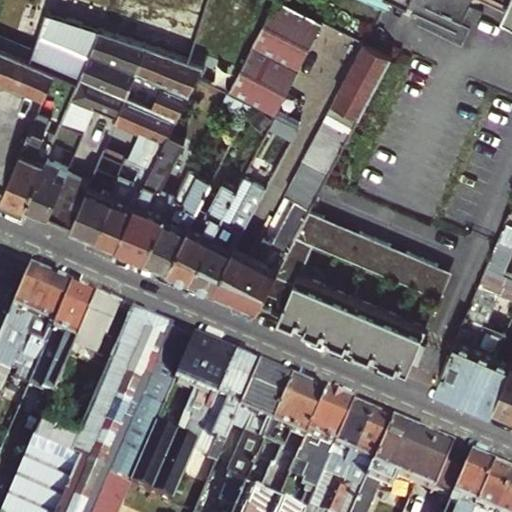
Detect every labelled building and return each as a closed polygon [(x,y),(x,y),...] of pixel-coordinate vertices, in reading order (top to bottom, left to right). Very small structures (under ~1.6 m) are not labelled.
[(152,170),(172,129),(200,74),(230,88),(275,0),(210,0),(193,58),(152,43),(121,115),(119,120),(145,131),(132,161),(152,170)] [(252,100),(277,113),(324,23),(279,0),(275,0),(230,88),(252,100)] [(0,81),(45,100),(58,70),(81,80),(103,27),(51,9),(30,56),(5,45),(0,43),(0,81)] [(98,105),(121,115),(152,43),(103,27),(81,80),(64,119),(87,130),(98,105)] [(338,102),(362,115),(393,55),(367,42),(335,101),(338,102)] [(230,88),(225,96),(248,108),(252,100),(230,88)] [(338,102),(324,127),(307,158),(333,172),(349,140),(357,124),(362,115),(338,102)] [(4,195),(28,205),(48,156),(64,119),(41,109),(4,195)] [(278,112),(273,125),(294,134),(300,120),(278,112)] [(142,189),(119,244),(147,256),(172,197),(175,190),(161,184),(187,138),(172,129),(152,170),(142,189)] [(28,205),(50,214),(71,166),(48,156),(28,205)] [(103,156),(95,176),(73,225),(100,236),(116,196),(111,194),(123,165),(103,156)] [(100,236),(119,244),(142,189),(152,170),(132,161),(131,162),(130,166),(123,164),(123,165),(111,194),(116,196),(100,236)] [(196,204),(169,266),(193,276),(225,214),(237,191),(246,173),(228,164),(205,208),(196,204)] [(95,176),(71,166),(50,214),(73,225),(95,176)] [(147,256),(169,266),(196,204),(210,177),(188,166),(175,190),(172,197),(147,256)] [(255,178),(246,173),(237,191),(246,195),(255,178)] [(238,242),(270,184),(256,177),(255,178),(246,195),(237,191),(225,214),(193,276),(214,285),(238,242)] [(267,292),(281,267),(299,233),(313,208),(299,200),(276,242),(265,236),(257,252),(234,293),(260,305),(267,292)] [(455,269),(313,208),(299,233),(315,240),(443,295),(455,269)] [(511,216),(483,284),(495,290),(492,297),(500,301),(503,293),(508,282),(506,277),(511,263),(511,216)] [(281,267),(267,292),(288,302),(297,285),(303,270),(315,240),(299,233),(281,267)] [(234,293),(257,252),(238,242),(214,285),(234,293)] [(288,302),(281,314),(411,369),(430,325),(303,270),(297,285),(288,302)] [(52,281),(32,273),(0,346),(0,366),(13,373),(52,281)] [(72,290),(52,281),(13,373),(22,376),(20,381),(31,386),(72,290)] [(440,382),(495,405),(511,365),(511,358),(500,354),(509,333),(490,324),(500,301),(492,297),(495,290),(483,284),(477,298),(440,382)] [(97,300),(72,290),(31,386),(56,397),(76,348),(97,300)] [(120,311),(97,300),(76,348),(85,351),(89,342),(105,349),(120,311)] [(172,333),(133,316),(81,440),(43,424),(8,506),(5,511),(95,511),(111,476),(172,333)] [(194,343),(172,333),(111,476),(133,486),(166,409),(176,385),(194,343)] [(236,360),(194,343),(176,385),(195,394),(186,417),(166,409),(133,486),(136,487),(174,503),(196,451),(236,360)] [(259,370),(236,360),(196,451),(210,457),(208,460),(218,464),(236,423),(259,370)] [(511,412),(511,365),(495,405),(511,412)] [(292,384),(259,370),(236,423),(251,429),(230,475),(241,480),(239,486),(230,482),(222,501),(238,509),(247,490),(292,384)] [(325,398),(292,384),(247,490),(280,504),(298,462),(325,398)] [(306,496),(314,499),(352,410),(325,398),(298,462),(310,467),(303,482),(306,483),(303,488),(308,490),(306,496)] [(310,509),(317,511),(333,511),(336,505),(339,505),(341,500),(336,499),(370,418),(352,410),(314,499),(310,509)] [(355,511),(391,427),(370,418),(336,499),(341,500),(339,505),(336,505),(333,511),(355,511)] [(387,511),(400,483),(417,490),(436,446),(391,427),(355,511),(387,511)] [(435,494),(452,503),(470,461),(436,446),(417,490),(433,497),(435,494)] [(474,511),(493,470),(470,461),(452,503),(450,507),(457,510),(456,511),(474,511)] [(497,511),(511,479),(511,478),(493,470),(474,511),(497,511)] [(124,511),(136,487),(133,486),(111,476),(95,511),(124,511)] [(511,511),(511,479),(497,511),(511,511)] [(298,511),(280,504),(247,490),(238,509),(236,511),(298,511)]
